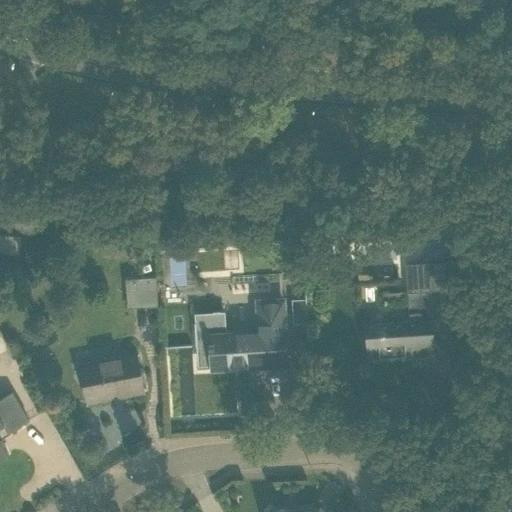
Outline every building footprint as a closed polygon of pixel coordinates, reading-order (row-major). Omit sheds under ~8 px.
[(423,227),(425,254),(451,252),(449,225),(423,227)] [(21,236),(0,234),(0,252),(19,254),(21,236)] [(196,249),(195,249),(195,250),(206,249),(206,248),(202,248),(202,240),(195,241),(196,249)] [(167,251),(163,251),(164,252),(189,251),(189,249),(188,249),(187,241),(167,242),(167,251)] [(409,321),(365,323),(366,353),(412,351),(411,346),(421,346),(421,347),(434,346),(428,261),(404,263),(408,313),(409,321)] [(157,304),(155,277),(128,278),(130,306),(157,304)] [(306,298),(291,299),(293,323),(308,322),(306,298)] [(209,347),(210,347),(211,366),(262,363),(262,374),(287,372),(282,299),(258,301),(260,332),(227,334),(225,310),(193,312),(195,346),(197,346),(196,339),(210,338),(210,342),(208,342),(209,347)] [(142,389),(139,370),(136,355),(81,366),(87,400),(142,389)] [(0,436),(28,420),(18,403),(11,392),(0,398),(0,458),(8,453),(0,440),(0,436)] [(511,491),(508,488),(502,494),(511,504),(511,503),(511,491)]
